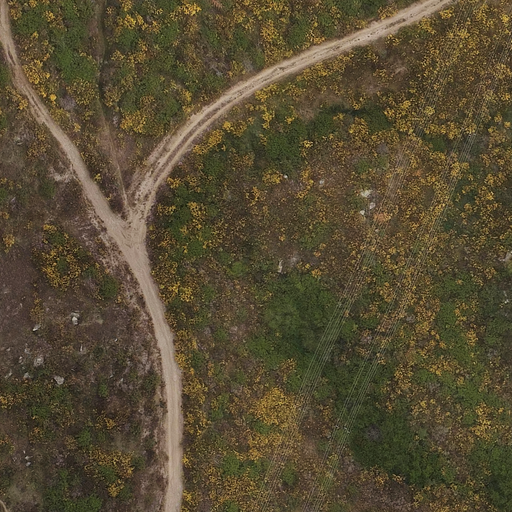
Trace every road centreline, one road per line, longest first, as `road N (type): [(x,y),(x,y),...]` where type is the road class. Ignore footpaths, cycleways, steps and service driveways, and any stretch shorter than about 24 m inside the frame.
road 1 (track): [(156,511),(161,415),(149,330),(105,206),(50,141),(8,68),(0,0)]
road 2 (track): [(126,268),(127,220),(145,167),(199,113),(295,55),(419,18),(448,0)]
